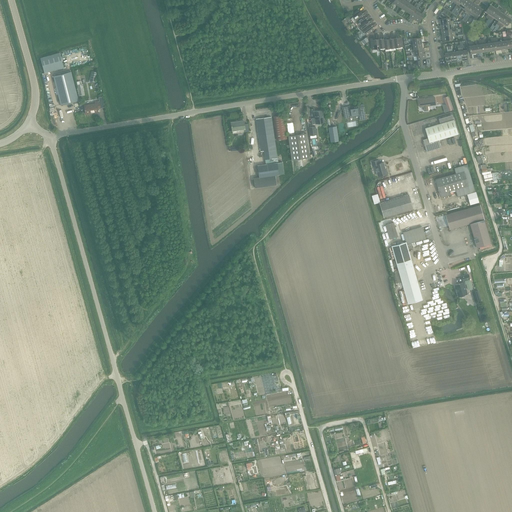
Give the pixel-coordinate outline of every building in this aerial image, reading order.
[(400,0),(398,6),(402,9),(407,0),(400,0)] [(407,0),(402,9),(407,12),(411,4),(408,2),(409,0),(407,0)] [(461,7),(463,8),(469,0),(468,0),(462,0),(457,8),(459,9),(461,7)] [(464,13),(466,14),(473,3),(469,0),(463,8),(466,10),(464,13)] [(410,14),(418,4),(416,3),(414,6),(411,4),(407,12),(410,14)] [(470,13),(472,14),(478,7),(473,3),(466,14),(468,15),(470,13)] [(410,14),(409,16),(414,19),(419,12),(420,10),(417,8),(419,5),(418,4),(410,14)] [(486,17),(488,18),(495,8),(490,5),(486,11),(488,13),(486,17)] [(478,7),(472,14),(475,16),(473,19),(474,19),(470,24),(472,26),(476,20),(475,19),(482,9),(478,7)] [(494,17),(496,18),(501,12),(495,8),(488,18),(491,20),(494,17)] [(351,19),(354,23),(364,16),(362,14),(361,11),(360,12),(358,10),(351,14),(353,17),(351,18),(351,19)] [(419,12),(414,19),(419,22),(426,11),(424,10),(422,14),(419,12)] [(496,24),(499,26),(506,16),(501,12),(496,18),(499,20),(496,24)] [(354,23),(357,27),(363,22),(367,20),(364,16),(354,23)] [(506,16),(499,26),(502,27),(504,24),(507,26),(511,20),(511,19),(506,16)] [(362,29),(370,24),(367,20),(363,22),(357,27),(359,30),(362,29)] [(370,24),(362,29),(367,36),(367,35),(374,30),(370,24)] [(362,40),(361,40),(363,43),(364,42),(365,44),(369,41),(367,39),(369,38),(367,36),(362,40)] [(504,41),(500,41),(502,49),(508,48),(506,36),(503,37),(504,41)] [(396,38),(394,38),(395,48),(403,46),(401,37),(399,38),(396,38)] [(495,38),(494,38),(495,50),(502,49),(500,41),(497,42),(497,38),(495,38)] [(380,48),(378,39),(370,40),(372,49),(372,50),(380,48)] [(484,40),(481,40),(483,52),(490,51),(488,43),(485,44),(484,40)] [(477,53),(476,45),(472,46),(472,41),(469,42),(470,54),(477,53)] [(59,53),(40,58),(44,73),(63,67),(59,53)] [(70,72),(54,76),(61,105),(77,101),(70,72)] [(448,106),(453,105),(449,94),(444,95),(448,106)] [(428,110),(427,106),(436,105),(434,97),(419,99),(420,107),(423,107),(424,111),(428,110)] [(95,104),(84,106),(85,110),(85,111),(86,114),(98,112),(97,109),(101,109),(99,101),(95,102),(95,104)] [(344,115),(345,118),(359,116),(360,120),(365,119),(365,114),(363,105),(360,105),(360,106),(358,107),(358,106),(350,107),(350,106),(343,107),(344,115)] [(315,118),(311,118),(312,124),(316,124),(316,123),(324,122),(324,123),(322,111),(314,112),(315,118)] [(273,117),(276,140),(287,139),(284,118),(284,115),(273,117)] [(257,166),(259,177),(253,178),(255,188),(276,185),(275,175),(284,174),(282,162),(278,163),(277,157),(277,156),(275,144),(274,140),(271,117),(256,119),(257,130),(260,151),(264,151),(265,160),(265,165),(257,166)] [(425,128),(428,138),(423,140),(427,152),(441,147),(438,140),(458,134),(454,120),(425,128)] [(231,123),(231,125),(231,127),(232,131),(245,129),(245,131),(248,131),(247,124),(244,124),(244,121),(231,123)] [(334,126),(328,127),(330,142),(339,141),(338,138),(336,126),(334,126)] [(289,140),(291,156),(292,160),(309,158),(306,133),(288,136),(289,140)] [(371,162),(372,166),(375,165),(378,176),(382,175),(387,174),(385,169),(383,163),(379,164),(378,160),(371,162)] [(455,174),(435,179),(441,198),(451,195),(450,191),(455,189),(457,197),(467,194),(470,205),(478,202),(467,164),(454,168),(455,174)] [(427,182),(434,181),(433,178),(431,179),(430,173),(426,174),(427,182)] [(372,195),(374,204),(379,203),(380,202),(378,194),(372,195)] [(379,203),(384,217),(412,209),(408,195),(379,203)] [(479,247),(480,249),(492,246),(491,244),(480,205),(446,215),(450,229),(470,224),(477,248),(479,247)] [(386,225),(390,239),(398,237),(393,222),(386,225)] [(394,261),(395,265),(397,264),(399,269),(398,269),(399,270),(392,272),(395,280),(395,283),(402,281),(408,302),(422,298),(416,276),(409,251),(413,250),(411,243),(425,239),(422,227),(403,232),(404,234),(400,235),(402,240),(405,240),(406,242),(392,246),(393,251),(393,250),(396,260),(394,261)] [(455,285),(459,296),(468,294),(464,282),(455,285)] [(418,338),(413,313),(408,314),(409,322),(412,339),(418,338)]
